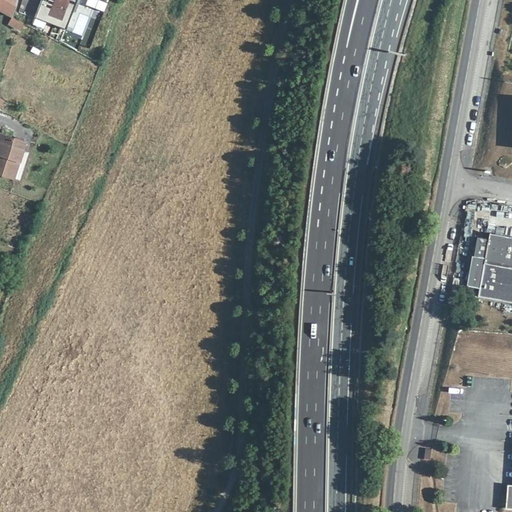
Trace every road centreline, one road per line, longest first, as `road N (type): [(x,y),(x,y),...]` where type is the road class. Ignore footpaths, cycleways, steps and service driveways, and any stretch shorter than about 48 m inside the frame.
road 1 (unclassified): [(479,0),(392,511)]
road 2 (trunk): [(336,511),(351,201),(390,0)]
road 3 (trunk): [(366,0),(336,134),(317,285)]
road 4 (trunk): [(351,0),(329,130),(317,285)]
road 5 (trunk): [(317,285),(310,511)]
